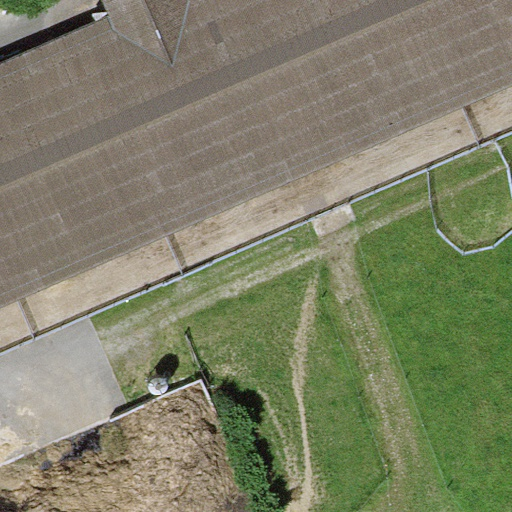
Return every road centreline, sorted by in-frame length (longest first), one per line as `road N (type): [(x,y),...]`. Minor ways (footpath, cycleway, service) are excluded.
road 1 (track): [(382,511),(393,431),(322,246),(511,162)]
road 2 (track): [(0,392),(322,246)]
